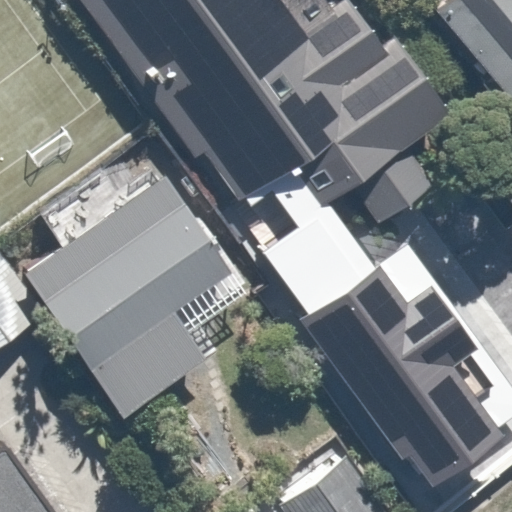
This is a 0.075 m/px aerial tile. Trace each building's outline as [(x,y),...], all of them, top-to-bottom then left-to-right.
[(85,0),(238,202),(292,174),(312,199),(350,178),(381,222),(428,183),(411,143),(448,104),(396,22),(376,27),(351,0),(85,0)] [(511,0),(437,0),(413,17),(511,141),(511,0)] [(157,168),(17,261),(123,408),(213,350),(191,322),(247,281),(157,168)] [(500,291),(447,230),(413,260),(465,321),(500,291)] [(0,263),(0,338),(34,310),(0,263)] [(61,511),(7,433),(0,437),(0,511),(61,511)] [(350,511),(357,507),(311,450),(274,480),(299,511),(350,511)]
